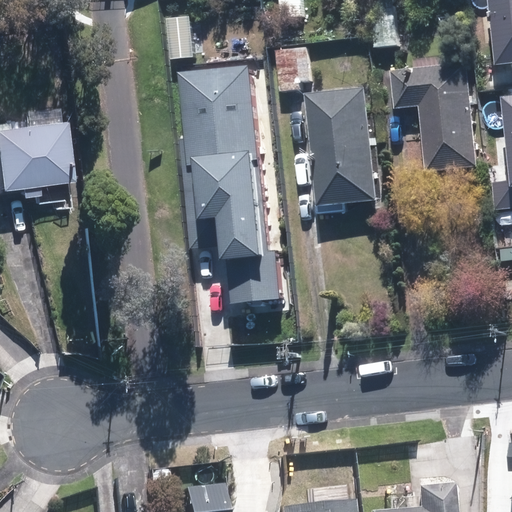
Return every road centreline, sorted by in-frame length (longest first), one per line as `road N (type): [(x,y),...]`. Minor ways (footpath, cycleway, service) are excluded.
road 1 (residential): [(511,375),(243,405)]
road 2 (residential): [(243,405),(59,425)]
